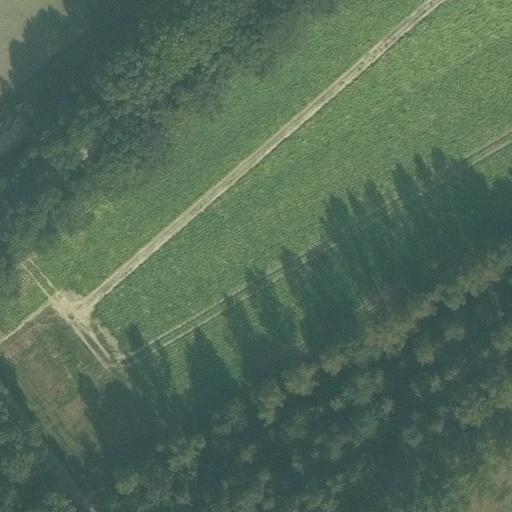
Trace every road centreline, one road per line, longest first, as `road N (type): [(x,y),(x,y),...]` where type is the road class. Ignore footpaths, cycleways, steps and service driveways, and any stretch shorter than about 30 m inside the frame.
road 1 (unclassified): [(0,230),(259,0)]
road 2 (track): [(89,511),(0,393)]
